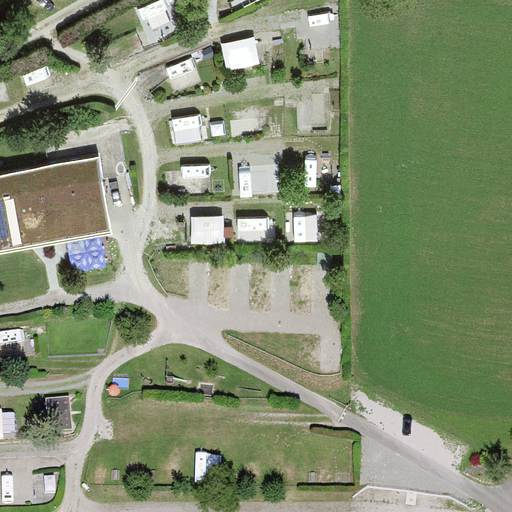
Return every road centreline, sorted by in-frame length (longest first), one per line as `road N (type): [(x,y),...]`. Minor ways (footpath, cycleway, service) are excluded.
road 1 (track): [(46,34),(120,87),(145,137),(146,214),(133,270),(172,331),(294,395)]
road 2 (track): [(496,511),(400,442),(294,395)]
